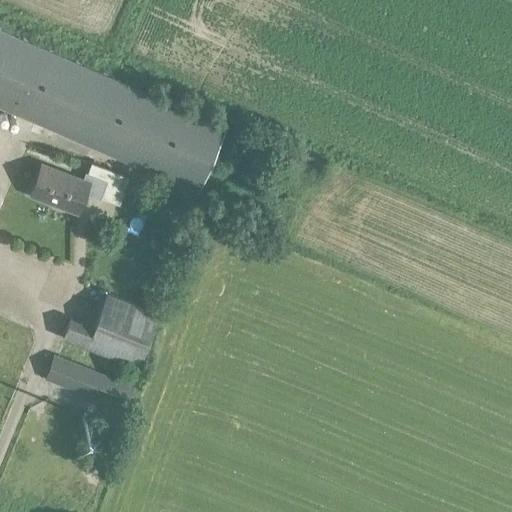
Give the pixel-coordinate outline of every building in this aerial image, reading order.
[(0,29),(0,63),(12,35),(0,29)] [(12,35),(0,63),(0,105),(199,191),(227,127),(12,35)] [(30,195),(77,212),(85,192),(99,197),(105,180),(85,172),(83,179),(42,163),(30,195)] [(159,311),(105,291),(94,323),(71,314),(62,337),(138,365),(159,311)] [(6,333),(6,345),(24,346),(24,333),(6,333)] [(52,353),(43,377),(124,408),(133,383),(52,353)]
